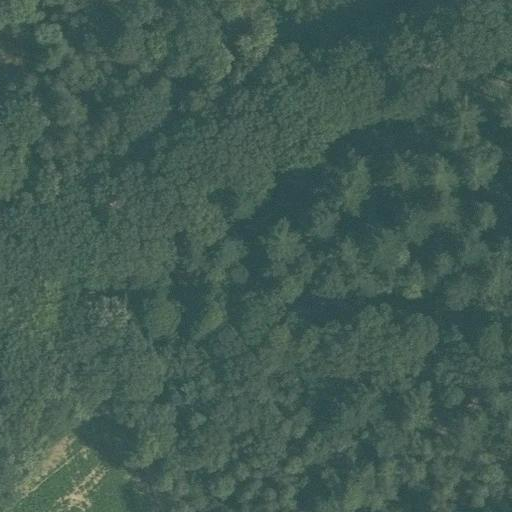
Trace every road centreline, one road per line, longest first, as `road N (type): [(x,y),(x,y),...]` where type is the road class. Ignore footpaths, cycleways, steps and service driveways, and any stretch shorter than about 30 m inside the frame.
road 1 (unclassified): [(0,282),(37,278),(511,324)]
road 2 (track): [(0,281),(37,242),(307,114)]
road 3 (unknown): [(106,356),(175,260),(307,114)]
road 4 (track): [(307,114),(511,16)]
